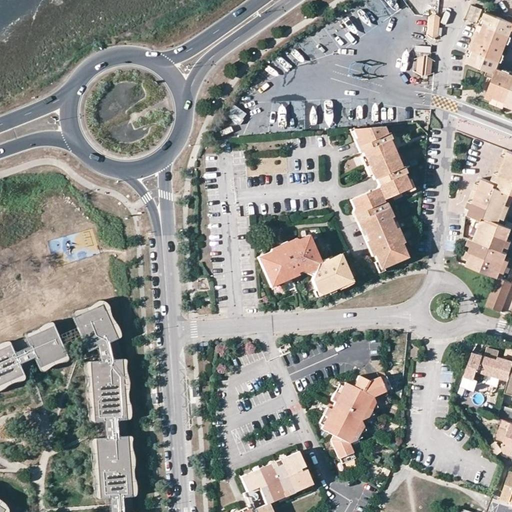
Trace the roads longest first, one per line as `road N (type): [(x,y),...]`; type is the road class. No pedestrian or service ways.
road 1 (residential): [(438,284),(440,86),(461,0)]
road 2 (residential): [(169,331),(420,314)]
road 3 (tertiary): [(182,511),(169,331)]
road 4 (residential): [(441,332),(426,432),(487,466)]
road 5 (primary): [(181,96),(214,55),(289,0)]
road 6 (primary): [(262,0),(179,55),(151,59)]
